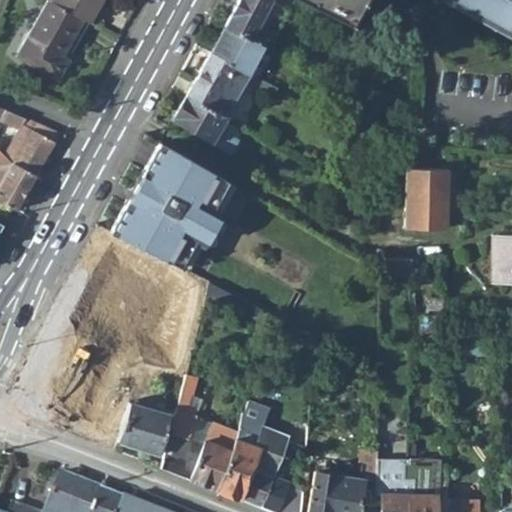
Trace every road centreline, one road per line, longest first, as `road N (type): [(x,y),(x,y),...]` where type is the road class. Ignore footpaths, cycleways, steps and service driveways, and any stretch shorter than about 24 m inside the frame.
road 1 (tertiary): [(0,331),(183,0)]
road 2 (residential): [(0,422),(222,511)]
